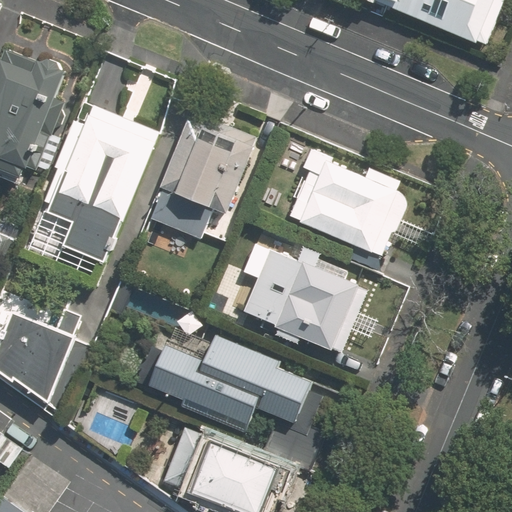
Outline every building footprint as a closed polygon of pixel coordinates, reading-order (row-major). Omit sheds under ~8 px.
[(476,34),(490,0),(394,0),(414,8),(476,34)] [(72,78),(6,49),(0,63),(0,155),(31,169),(72,78)] [(203,244),(218,210),(231,216),(264,142),(190,109),(157,183),(170,189),(155,222),(203,244)] [(159,138),(99,111),(45,231),(106,258),(159,138)] [(374,251),(401,183),(318,151),(291,219),(374,251)] [(239,315),(335,353),(364,283),(319,265),(324,253),(304,245),(298,258),(267,246),(239,315)] [(92,343),(17,314),(0,355),(0,364),(66,411),(92,343)] [(155,337),(138,374),(253,424),(263,403),(295,417),(291,427),(283,423),(269,455),(309,472),(323,441),(311,435),(328,399),(307,390),(313,376),(220,336),(209,361),(155,337)] [(264,511),(284,468),(191,428),(170,477),(249,511),(264,511)] [(0,511),(33,511),(1,490),(0,491),(0,511)]
